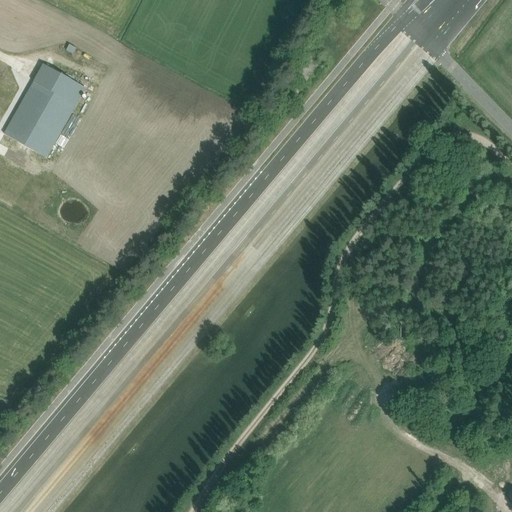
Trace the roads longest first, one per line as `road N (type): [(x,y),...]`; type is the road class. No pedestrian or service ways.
road 1 (track): [(511,506),(469,467),(405,433),(349,338),(352,267),(369,246),(422,240),(462,253),(469,271),(459,293),(435,311),(385,312)]
road 2 (track): [(511,165),(476,137),(451,135),(428,148),(350,243),(326,327),(309,354),(188,511)]
road 3 (track): [(511,183),(480,190),(463,204),(407,296),(361,324),(222,480),(205,511)]
road 4 (track): [(435,311),(453,336),(450,361),(437,380),(382,391)]
